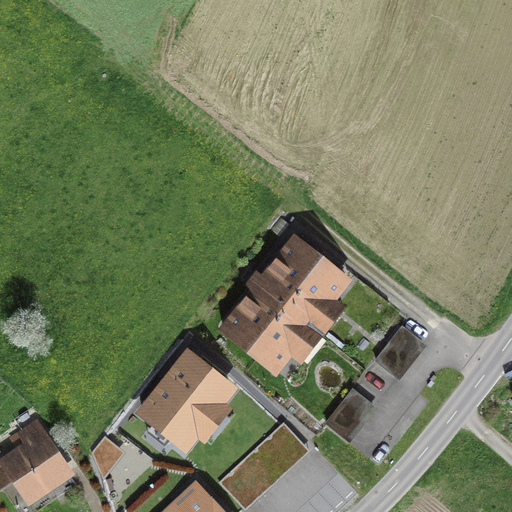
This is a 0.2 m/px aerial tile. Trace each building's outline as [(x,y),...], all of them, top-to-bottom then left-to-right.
[(279,237),(289,225),(278,216),(268,228),(279,237)] [(338,304),(354,284),(294,237),(261,278),(256,274),(245,288),(250,293),(216,335),(275,382),(291,361),(301,369),(322,343),(306,330),(309,327),(325,339),(347,311),(338,304)] [(427,347),(399,325),(386,341),(388,343),(373,362),(399,383),(427,347)] [(239,385),(187,344),(135,411),(150,423),(140,435),(158,449),(168,437),(186,452),(198,436),(205,441),(234,404),(228,399),(239,385)] [(378,410),(353,390),(324,426),(350,446),(378,410)] [(23,420),(30,416),(27,410),(20,415),(23,420)] [(28,504),(75,472),(37,417),(8,437),(14,446),(0,455),(0,462),(0,463),(0,489),(12,481),(28,504)] [(246,511),(311,450),(282,421),(218,482),(246,511)] [(103,493),(114,488),(111,479),(105,478),(125,451),(105,436),(87,455),(96,484),(103,493)] [(228,511),(196,478),(158,511),(228,511)]
